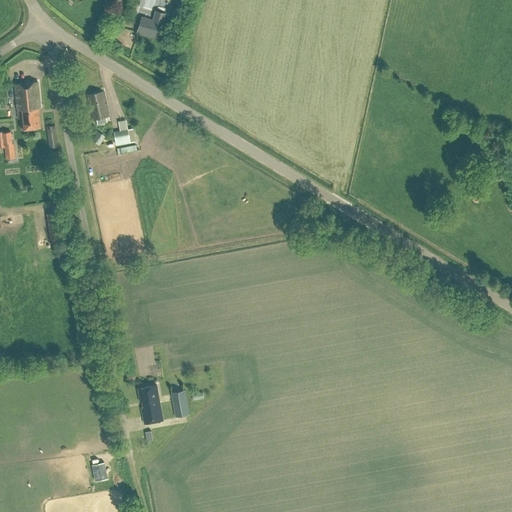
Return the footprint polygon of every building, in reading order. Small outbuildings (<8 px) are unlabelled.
[(141,23),(139,31),(157,36),(159,29),(141,23)] [(40,128),(38,109),(40,108),(37,82),(15,84),(18,119),(20,119),(21,130),(40,128)] [(108,121),(107,118),(109,118),(104,92),(87,95),(92,121),(98,120),(98,123),(108,121)] [(49,147),(59,146),(55,124),(46,126),(49,147)] [(114,131),(117,144),(136,141),(134,128),(114,131)] [(3,133),(3,130),(0,130),(0,144),(5,144),(13,143),(12,132),(3,133)] [(97,132),(92,140),(99,144),(104,137),(97,132)] [(59,225),(49,227),(51,240),(61,239),(59,225)] [(163,421),(156,385),(138,388),(140,402),(142,402),(143,408),(141,408),(144,424),(163,421)] [(175,416),(189,414),(185,389),(171,392),(175,416)] [(199,397),(207,400),(210,393),(202,390),(199,397)] [(96,481),(108,479),(104,462),(92,465),(96,481)]
